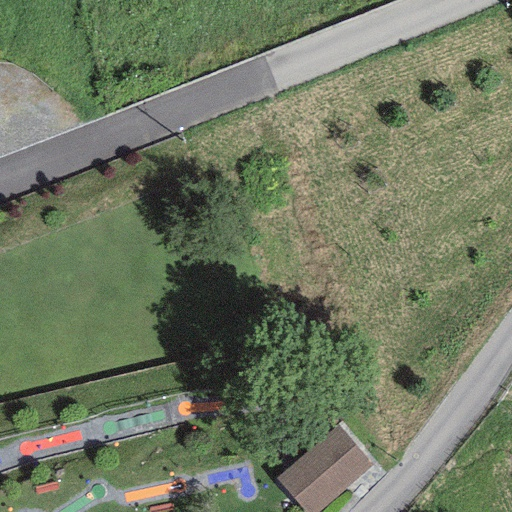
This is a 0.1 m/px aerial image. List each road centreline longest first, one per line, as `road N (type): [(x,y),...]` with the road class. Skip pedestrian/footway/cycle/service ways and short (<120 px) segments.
road 1 (unclassified): [(464,0),(0,181)]
road 2 (unclassified): [(375,511),(511,328)]
